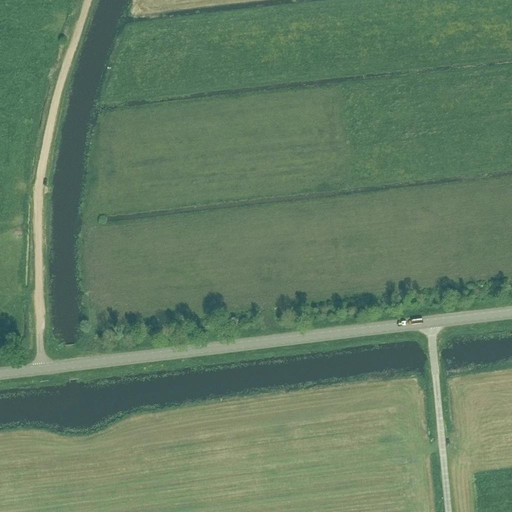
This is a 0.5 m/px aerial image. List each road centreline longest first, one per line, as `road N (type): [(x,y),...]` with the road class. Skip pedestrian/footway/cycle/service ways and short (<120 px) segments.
road 1 (tertiary): [(0,374),(429,322)]
road 2 (track): [(42,369),(40,192),(59,80),(86,0)]
road 3 (unclassified): [(429,322),(447,511)]
